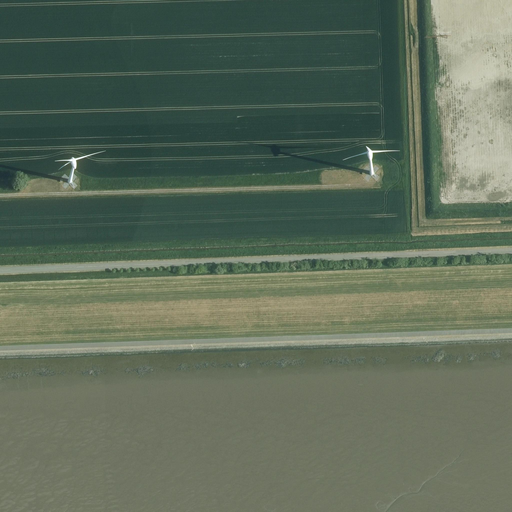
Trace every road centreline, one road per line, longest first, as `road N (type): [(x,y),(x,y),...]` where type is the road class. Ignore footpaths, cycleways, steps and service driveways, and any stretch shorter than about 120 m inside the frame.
road 1 (track): [(511,330),(0,349)]
road 2 (track): [(0,195),(361,185)]
road 3 (unclassified): [(511,250),(169,262)]
road 4 (residential): [(169,262),(0,269)]
